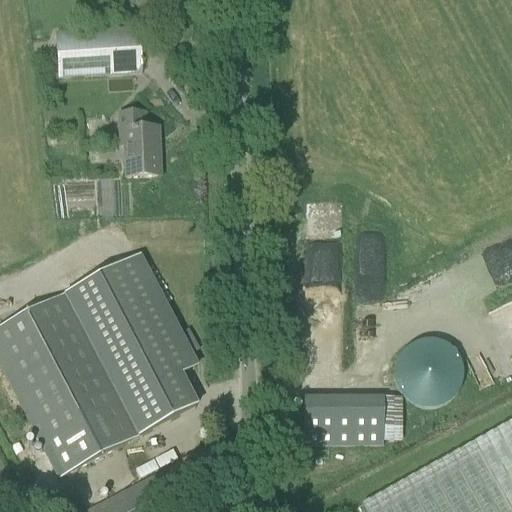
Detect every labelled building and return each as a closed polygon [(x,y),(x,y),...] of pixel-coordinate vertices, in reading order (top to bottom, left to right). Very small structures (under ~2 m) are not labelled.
[(58,81),(141,76),(138,32),(56,37),(58,81)] [(126,181),(158,180),(156,150),(158,150),(158,132),(144,133),(143,116),(119,117),(120,150),(124,150),(126,181)] [(334,289),(332,224),(309,225),(310,245),(312,245),(313,290),(334,289)] [(0,330),(0,367),(59,481),(197,410),(181,378),(196,370),(139,258),(0,330)] [(157,284),(165,305),(177,301),(169,280),(157,284)] [(398,406),(460,406),(460,344),(398,345),(398,406)] [(382,399),(302,398),(302,448),(381,449),(382,399)] [(511,511),(511,424),(392,491),(361,508),(362,511),(511,511)] [(181,467),(92,511),(191,511),(201,507),(181,467)]
